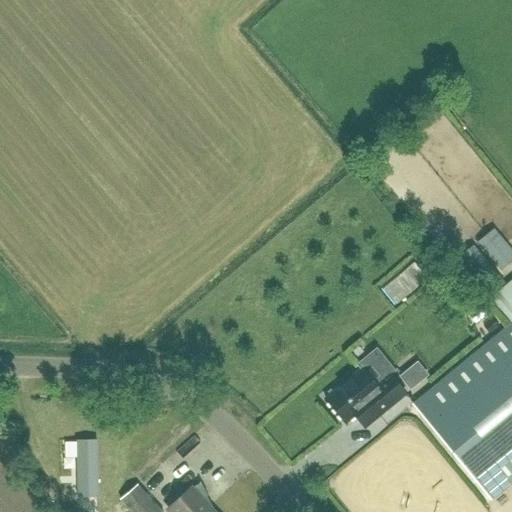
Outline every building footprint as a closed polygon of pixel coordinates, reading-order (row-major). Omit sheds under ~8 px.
[(482,239),(505,267),(511,261),(511,251),(493,229),(482,239)] [(459,257),(490,295),(500,286),(469,249),(459,257)] [(511,321),(511,278),(488,299),(509,324),(511,321)] [(490,500),(511,482),(511,321),(412,404),(490,500)] [(375,385),(361,368),(324,398),(344,423),(354,416),(364,428),(404,394),(388,374),(375,385)] [(99,443),(79,442),(77,498),(97,499),(99,443)] [(110,511),(139,511),(145,507),(159,494),(141,473),(126,487),(105,506),(110,511)] [(211,511),(200,500),(206,498),(207,499),(208,498),(199,483),(198,484),(198,485),(190,489),(189,488),(167,510),(169,511),(211,511)]
